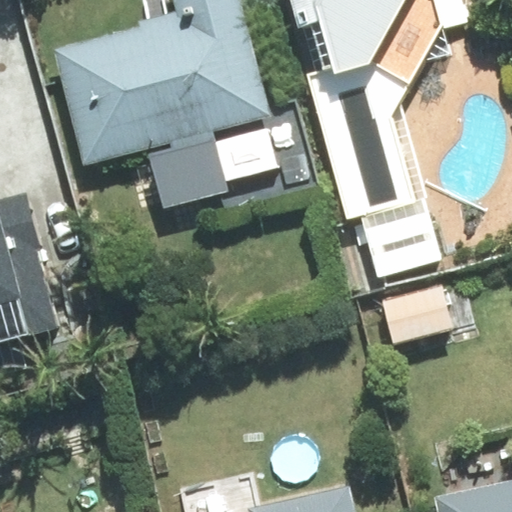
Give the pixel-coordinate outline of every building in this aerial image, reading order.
[(154,27),(70,48),(99,166),(163,150),(177,207),(242,191),(238,172),(278,162),(268,121),(287,117),(258,0),(188,0),(190,8),(152,17),(154,27)] [(413,102),(471,11),(467,0),(303,0),(380,284),(456,264),(413,102)] [(0,301),(34,292),(6,195),(0,196),(0,301)] [(511,511),(511,474),(443,492),(448,511),(511,511)] [(250,476),(176,494),(180,511),(368,511),(361,483),(258,508),(250,476)]
